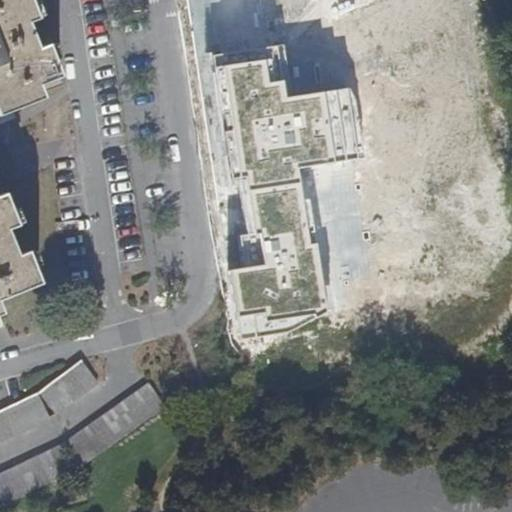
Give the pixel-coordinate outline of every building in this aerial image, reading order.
[(0,0),(0,99),(34,85),(54,76),(42,46),(31,50),(20,22),(29,18),(21,0),(0,0)] [(453,307),(407,0),(252,0),(294,290),(322,286),(327,316),(374,309),(376,318),(453,307)] [(34,85),(0,99),(0,108),(37,93),(34,85)] [(11,227),(0,200),(0,297),(34,284),(22,255),(13,258),(2,231),(11,227)] [(0,477),(0,504),(47,481),(65,471),(105,447),(133,431),(151,420),(164,411),(147,389),(64,445),(0,477)]
